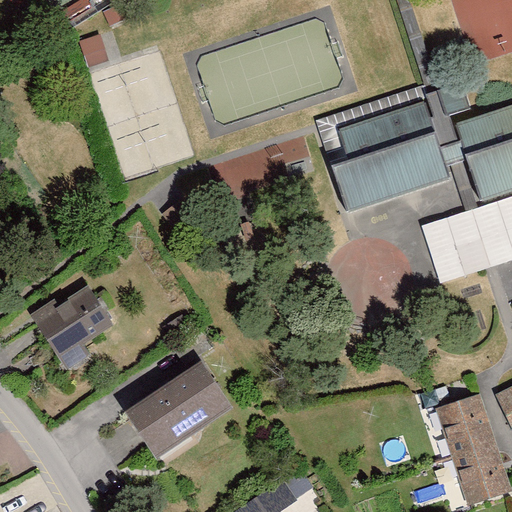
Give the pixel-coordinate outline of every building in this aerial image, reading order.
[(474,61),(511,48),(511,0),(487,0),(488,1),(457,11),(474,61)] [(111,34),(83,43),(91,70),(119,61),(111,34)] [(470,212),(426,226),(445,285),(511,263),(511,107),(460,124),(457,116),(476,110),(468,84),(431,96),(434,104),(347,131),(358,166),(344,171),(357,211),(459,178),(470,212)] [(52,305),(35,316),(71,371),(94,356),(90,350),(125,327),(100,288),(59,315),(52,305)] [(135,413),(167,460),(245,409),(213,361),(135,413)] [(511,390),(499,396),(511,423),(511,390)] [(511,493),(511,484),(485,395),(440,409),(470,506),(511,493)] [(305,466),(234,511),(286,511),(320,489),(305,466)]
